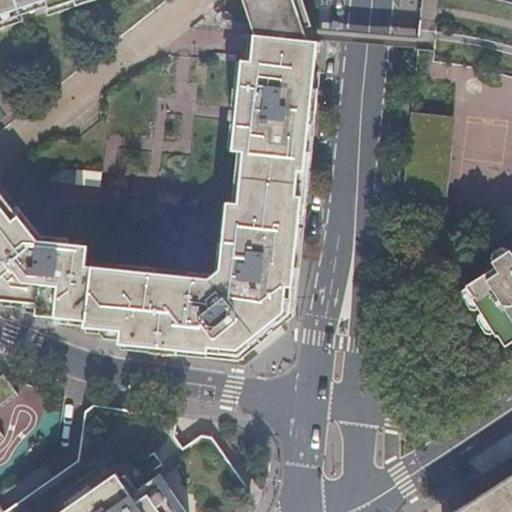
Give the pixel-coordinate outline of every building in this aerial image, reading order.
[(0,0),(0,31),(25,22),(21,10),(48,1),(51,9),(77,0),(0,0)] [(304,0),(243,0),(255,34),(309,40),(305,29),(313,26),(304,0)] [(511,6),(501,4),(478,0),(419,0),(415,54),(429,55),(429,66),(461,69),(491,75),(511,82),(511,6)] [(0,196),(0,299),(39,303),(38,315),(87,319),(87,326),(122,329),(121,343),(241,354),(252,346),(247,341),(254,335),(268,324),(274,319),(278,323),(290,314),(302,197),(296,196),(298,168),(305,169),(307,146),(318,40),(309,40),(255,34),(253,61),(243,60),(234,148),(245,150),(240,203),(228,202),(221,269),(209,279),(86,267),(87,247),(38,243),(0,196)] [(448,198),(456,115),(411,111),(402,193),(448,198)] [(511,253),(511,254),(507,250),(489,261),(493,266),(465,284),(473,296),(471,297),(488,324),(495,335),(497,334),(505,345),(511,340),(511,253)] [(0,389),(11,382),(7,375),(3,377),(0,373),(0,372),(0,389)] [(0,389),(0,443),(6,439),(0,430),(0,412),(22,396),(11,382),(0,389)] [(0,494),(0,511),(231,511),(246,501),(247,496),(248,491),(210,437),(200,435),(181,447),(172,434),(174,423),(168,415),(97,403),(90,408),(84,456),(10,509),(0,494)] [(511,511),(511,466),(505,471),(445,511),(511,511)]
